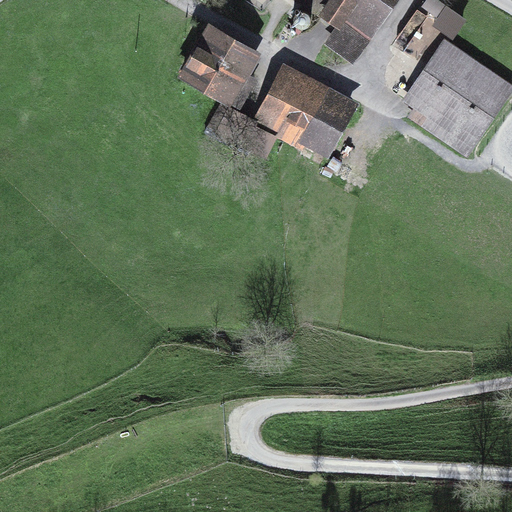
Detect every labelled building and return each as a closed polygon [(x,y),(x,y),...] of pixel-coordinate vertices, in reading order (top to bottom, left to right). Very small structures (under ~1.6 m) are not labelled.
[(299,0),(366,42),(392,0),(299,0)] [(441,0),(423,0),(421,3),(436,15),(445,3),(441,0)] [(446,3),(433,23),(453,36),(467,16),(446,3)] [(181,78),(227,101),(250,56),(204,32),(181,78)] [(442,42),(405,99),(473,143),(510,86),(442,42)] [(329,159),(353,105),(281,72),(256,126),(329,159)]
